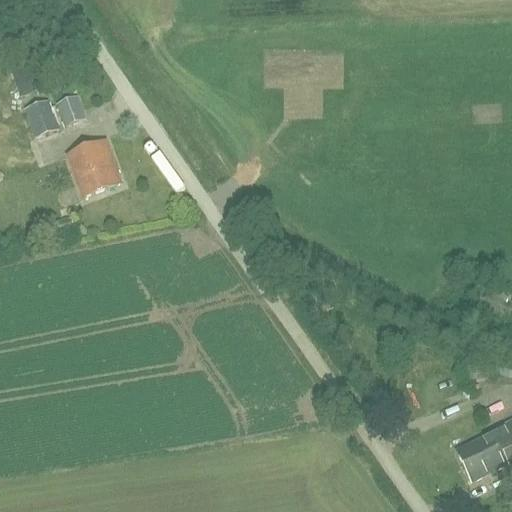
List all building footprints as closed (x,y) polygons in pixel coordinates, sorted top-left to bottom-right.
[(20,101),(36,96),(29,75),(13,80),(20,101)] [(65,132),(86,124),(78,100),(56,108),(65,132)] [(36,142),(58,134),(48,105),(25,114),(36,142)] [(106,145),(102,147),(68,159),(83,201),(117,189),(113,177),(117,176),(106,145)] [(49,242),(74,233),(70,222),(45,230),(49,242)] [(506,329),(511,312),(511,298),(472,283),(461,311),(506,329)] [(466,386),(489,382),(484,352),(461,355),(466,386)] [(511,477),(511,424),(490,435),(492,437),(456,455),(472,486),(507,468),(511,477)]
